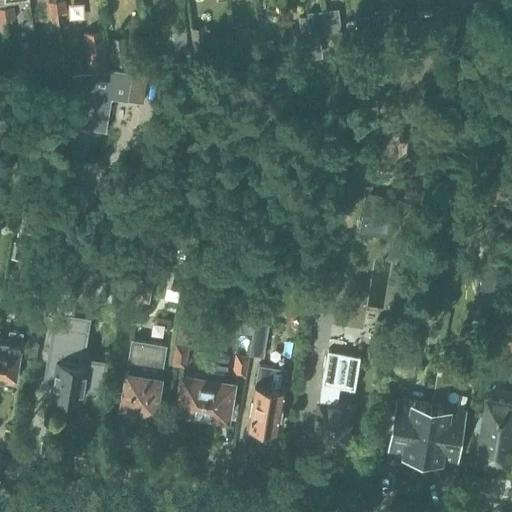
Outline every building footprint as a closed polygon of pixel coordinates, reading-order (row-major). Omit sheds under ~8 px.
[(67,11),(65,0),(62,0),(57,1),(58,12),(59,12),(67,11)] [(432,0),(434,10),(448,8),(447,0),(432,0)] [(453,0),(455,9),(469,7),(468,0),(453,0)] [(48,2),(51,20),(53,20),(54,25),(60,24),(59,12),(58,12),(57,1),(48,2)] [(6,8),(7,19),(15,18),(14,7),(6,8)] [(339,9),(339,8),(324,10),(327,35),(342,33),(341,25),(351,24),(349,7),(339,9)] [(311,34),(311,36),(326,35),(323,10),(308,12),(308,15),(300,16),(302,35),(311,34)] [(206,28),(206,24),(191,26),(194,48),(208,47),(207,44),(212,44),(210,28),(206,28)] [(84,32),(89,69),(108,67),(104,29),(84,32)] [(170,52),(187,49),(185,34),(168,36),(170,52)] [(129,63),(126,37),(111,39),(115,65),(129,63)] [(115,68),(72,74),(66,122),(110,131),(113,116),(109,115),(112,97),(144,102),(149,74),(115,68)] [(395,239),(403,199),(367,192),(359,231),(395,239)] [(487,241),(481,289),(495,291),(501,243),(487,241)] [(137,263),(132,297),(145,299),(148,300),(155,255),(139,253),(137,263)] [(23,312),(21,322),(32,323),(33,324),(38,296),(36,296),(38,283),(25,281),(21,312),(23,312)] [(33,324),(32,323),(27,355),(39,357),(41,340),(39,340),(45,297),(38,296),(33,324)] [(246,307),(245,306),(240,333),(253,335),(258,304),(247,302),(246,307)] [(253,335),(250,354),(264,356),(270,322),(273,323),(276,309),(259,306),(259,304),(258,304),(253,335)] [(188,366),(194,321),(179,319),(172,364),(188,366)] [(56,327),(51,360),(58,361),(53,393),(84,398),(86,385),(101,388),(106,362),(82,359),(86,332),(56,327)] [(9,335),(2,334),(0,343),(0,378),(15,381),(16,377),(21,346),(24,331),(10,329),(9,335)] [(399,334),(393,371),(415,374),(421,338),(399,334)] [(134,335),(129,367),(123,403),(156,409),(162,373),(162,368),(166,344),(151,342),(151,338),(134,335)] [(339,403),(341,386),(355,388),(361,355),(329,349),(328,353),(327,352),(324,365),(326,365),(315,434),(347,439),(353,405),(339,403)] [(250,355),(236,352),(233,374),(247,376),(250,355)] [(258,375),(250,423),(278,428),(285,387),(286,380),(288,367),(259,363),(258,375)] [(183,369),(177,409),(203,413),(209,374),(183,369)] [(438,370),(432,404),(443,406),(444,399),(447,400),(451,372),(438,370)] [(229,418),(235,378),(209,374),(203,413),(229,418)] [(488,397),(477,461),(508,466),(511,447),(511,419),(501,417),(504,399),(488,397)] [(391,446),(407,448),(406,452),(424,455),(432,404),(399,399),(391,446)] [(443,406),(432,404),(424,455),(441,458),(442,454),(457,457),(465,410),(443,406)]
